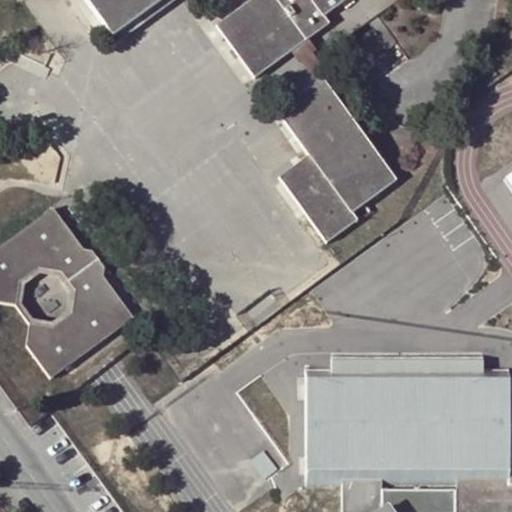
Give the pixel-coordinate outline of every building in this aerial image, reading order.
[(249,0),(215,26),(253,78),(290,52),(306,40),(327,25),(323,18),(346,0),(84,0),(90,8),(101,0),(249,0)] [(112,37),(162,0),(101,0),(90,8),(112,37)] [(379,36),(387,31),(377,17),(369,22),(379,36)] [(395,42),(387,31),(379,36),(388,47),(395,42)] [(306,40),(290,52),(297,62),(313,51),(306,40)] [(316,83),(321,80),(326,76),(311,56),(302,63),(316,83)] [(280,88),(290,101),(313,85),(302,71),(280,88)] [(396,180),(321,80),(316,83),(313,85),(290,101),(276,112),(308,156),(279,178),(326,243),(356,221),(353,214),(396,180)] [(133,319),(103,277),(94,276),(82,258),(83,250),(52,209),(0,246),(0,303),(14,306),(18,282),(38,268),(61,272),(75,291),(72,315),(52,329),(29,326),(26,346),(50,379),(133,319)] [(103,277),(83,250),(82,258),(94,276),(103,277)] [(341,511),(511,511),(511,483),(508,484),(508,371),(482,371),(482,356),(331,355),(331,370),(305,370),(305,481),(341,481),(341,511)]
